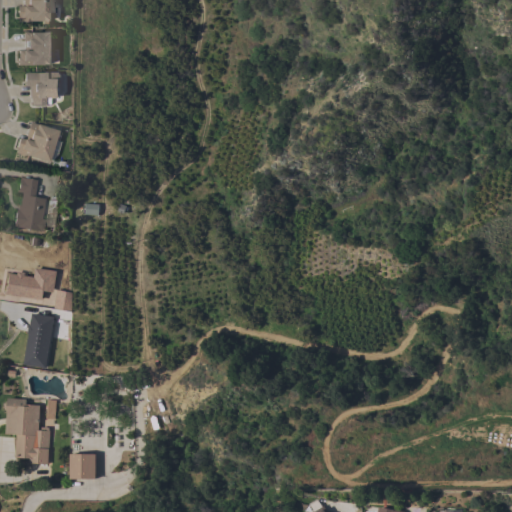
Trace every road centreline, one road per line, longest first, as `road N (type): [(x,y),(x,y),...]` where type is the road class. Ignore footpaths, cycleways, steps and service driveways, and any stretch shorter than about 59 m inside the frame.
road 1 (track): [(511,484),(360,483),(342,480),(326,464),(338,421),(419,393),(451,323),(445,304),(364,351),(208,335),(136,404)]
road 2 (track): [(164,377),(150,361),(141,318),(137,246),(146,213),(203,121),(192,78),(200,16),(193,0)]
